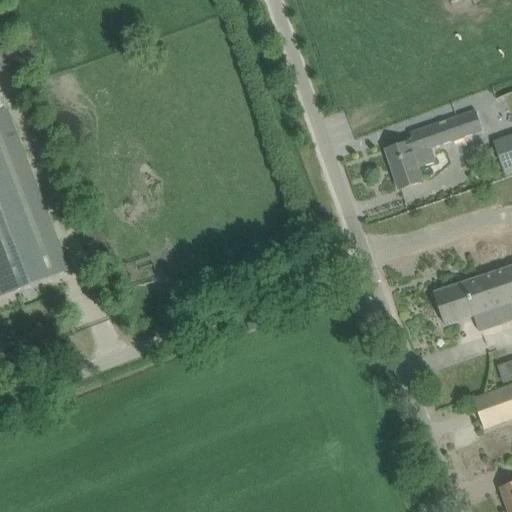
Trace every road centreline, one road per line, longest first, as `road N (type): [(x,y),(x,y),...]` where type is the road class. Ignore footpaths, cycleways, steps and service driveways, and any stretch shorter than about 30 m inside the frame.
road 1 (unclassified): [(0,400),(366,260)]
road 2 (unclassified): [(366,260),(273,0)]
road 3 (unclassified): [(457,511),(366,260)]
